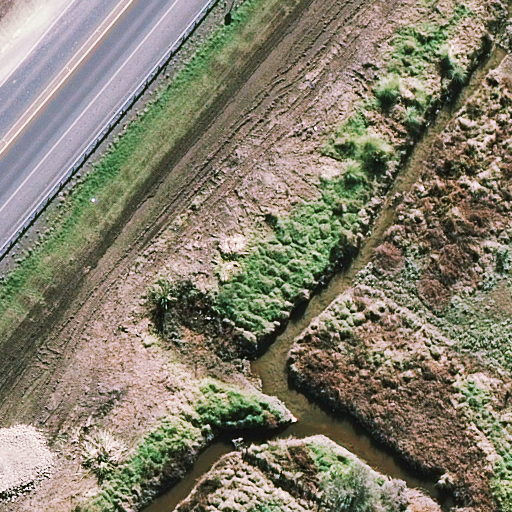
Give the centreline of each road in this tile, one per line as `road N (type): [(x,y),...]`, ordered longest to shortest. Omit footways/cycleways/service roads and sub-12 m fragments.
road 1 (trunk): [(0,287),(241,0)]
road 2 (trunk): [(0,149),(131,0)]
